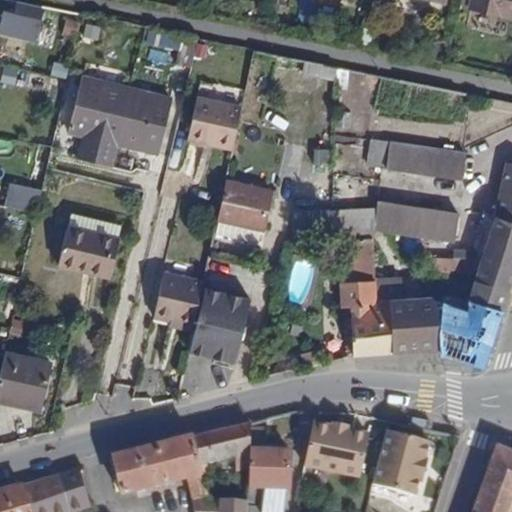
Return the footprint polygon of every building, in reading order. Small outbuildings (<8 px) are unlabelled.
[(511,0),(473,0),(472,8),(511,16),(511,0)] [(3,31),(36,38),(40,18),(46,19),(47,11),(19,6),(18,15),(5,13),(3,31)] [(181,49),(183,33),(149,30),(147,45),(181,49)] [(40,95),(44,76),(22,71),(18,90),(40,95)] [(117,144),(157,153),(170,99),(84,78),(84,81),(73,79),(60,128),(70,130),(70,133),(85,137),(80,160),(112,168),(117,144)] [(189,140),(232,150),(241,108),(198,98),(189,140)] [(390,166),(465,178),(468,151),(394,140),(390,166)] [(340,163),(363,162),(362,143),(339,144),(340,163)] [(471,300),(503,311),(511,281),(511,161),(508,161),(499,208),(483,261),(479,273),(471,300)] [(296,193),(322,192),(321,176),(296,177),(296,193)] [(260,231),(264,232),(272,192),(229,182),(218,232),(258,241),(260,231)] [(7,207),(37,214),(42,191),(12,184),(7,207)] [(379,231),(454,242),(458,215),(383,204),(379,231)] [(298,241),(331,241),(332,213),(297,213),(298,241)] [(119,242),(118,242),(120,228),(73,217),(70,230),(67,229),(60,266),(111,277),(119,242)] [(352,241),(372,240),(371,229),(351,230),(352,241)] [(392,301),(377,302),(372,240),(352,241),(342,241),(344,281),(339,282),(341,309),(351,308),(354,356),(392,354),(392,301)] [(418,270),(479,273),(483,261),(431,258),(418,270)] [(174,321),(195,326),(204,283),(166,274),(157,317),(174,321)] [(193,353),(237,364),(252,300),(208,288),(193,353)] [(433,351),(441,354),(440,311),(427,313),(427,302),(422,302),(421,298),(392,301),(392,354),(433,351)] [(173,326),(194,331),(195,326),(174,321),(173,326)] [(305,368),(328,362),(325,348),(302,354),(305,368)] [(0,375),(0,400),(42,410),(52,363),(5,353),(0,375)] [(250,467),(251,451),(252,423),(192,437),(200,466),(236,458),(237,470),(250,467)] [(309,467),(361,479),(370,442),(354,438),(355,434),(316,425),(308,460),(310,461),(309,467)] [(429,459),(426,459),(429,442),(387,431),(374,485),(417,496),(421,479),(424,479),(429,459)] [(193,499),(208,495),(200,466),(192,437),(114,457),(124,495),(186,478),(193,499)] [(507,511),(511,500),(511,449),(498,444),(473,511),(507,511)] [(284,511),(286,490),(289,491),(290,453),(251,451),(250,467),(249,500),(249,504),(264,505),(263,511),(284,511)] [(0,511),(71,511),(92,505),(80,467),(0,492),(0,511)] [(248,511),(249,506),(249,504),(249,500),(208,495),(193,499),(195,511),(248,511)]
